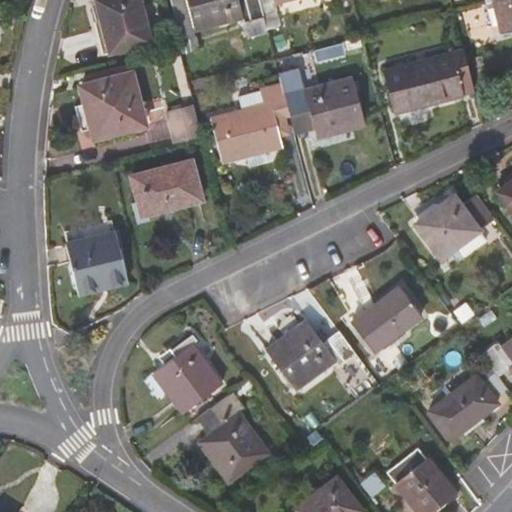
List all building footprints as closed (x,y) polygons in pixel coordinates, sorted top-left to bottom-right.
[(139,0),(101,0),(97,1),(110,53),(150,43),(139,0)] [(166,0),(177,40),(178,43),(194,39),(189,20),(183,0),(166,0)] [(183,0),(189,20),(239,6),(245,26),(264,21),(258,0),(183,0)] [(258,0),(264,21),(284,16),(280,0),(258,0)] [(511,30),(511,0),(495,0),(493,1),(501,34),(511,30)] [(463,50),(383,72),(394,113),(464,94),(464,93),(474,91),(463,50)] [(282,88),(288,111),(289,117),(309,111),(315,130),(316,136),(365,124),(354,82),(305,95),(299,71),(279,77),(282,88)] [(143,118),(131,73),(80,86),(81,90),(85,103),(91,124),(116,118),(118,125),(143,118)] [(288,111),(282,88),(269,92),(271,104),(211,119),(222,161),(282,146),(279,134),(274,114),(284,112),(288,111)] [(85,103),(81,90),(71,93),(75,106),(85,103)] [(202,136),(194,105),(168,111),(176,143),(202,136)] [(309,111),(289,117),(295,136),(315,130),(309,111)] [(284,112),(274,114),(279,134),(289,132),(284,112)] [(116,118),(91,124),(92,132),(118,125),(116,118)] [(203,200),(192,159),(131,175),(137,200),(142,216),(203,200)] [(440,258),(457,247),(479,230),(478,229),(493,218),(476,193),(461,204),(454,195),(415,223),(440,258)] [(149,214),(142,216),(137,200),(132,202),(138,223),(151,220),(149,214)] [(487,240),(479,230),(457,247),(464,257),(487,240)] [(66,244),(78,294),(127,282),(115,232),(66,244)] [(422,315),(401,286),(351,323),(373,352),(422,315)] [(355,353),(338,331),(323,342),(308,320),(267,350),(294,388),(335,358),(340,364),(355,353)] [(218,386),(189,347),(194,343),(190,337),(167,354),(171,359),(161,367),(150,375),(179,415),(218,386)] [(482,355),(493,370),(498,377),(509,369),(511,366),(511,340),(502,348),(498,343),(482,355)] [(157,362),(161,367),(171,359),(167,354),(157,362)] [(498,377),(493,370),(480,380),(493,399),(507,389),(498,377)] [(480,380),(476,375),(428,410),(449,438),(497,404),(493,399),(480,380)] [(269,452),(239,411),(245,408),(236,396),(253,383),(249,378),(209,407),(222,425),(209,434),(199,441),(229,481),(269,452)] [(209,407),(196,417),(209,434),(222,425),(209,407)] [(395,484),(417,511),(430,511),(455,492),(427,458),(418,447),(386,472),(395,484)] [(361,511),(363,511),(336,476),(294,508),(297,511),(361,511)]
